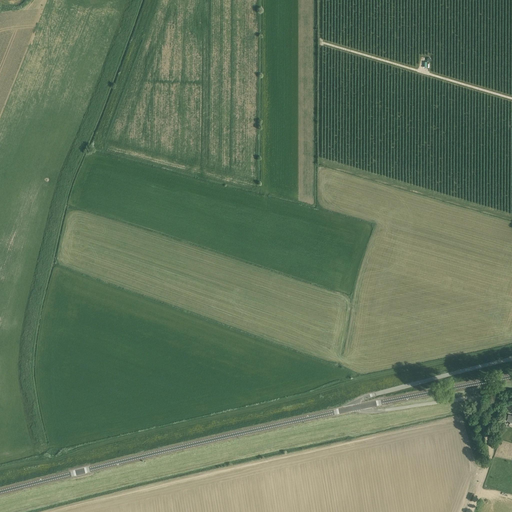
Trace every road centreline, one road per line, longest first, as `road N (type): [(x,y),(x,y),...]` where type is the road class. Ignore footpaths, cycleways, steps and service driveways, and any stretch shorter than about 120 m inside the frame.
road 1 (secondary): [(0,492),(351,408)]
road 2 (unclassified): [(469,511),(488,443),(474,397),(351,408)]
road 3 (unclassified): [(511,359),(368,396),(351,408)]
road 4 (secondary): [(351,408),(511,378)]
